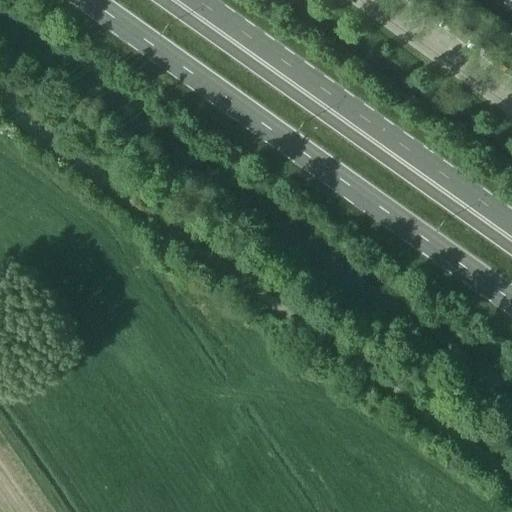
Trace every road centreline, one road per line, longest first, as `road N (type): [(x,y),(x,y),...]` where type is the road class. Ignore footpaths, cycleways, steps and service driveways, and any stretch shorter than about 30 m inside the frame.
road 1 (secondary): [(85,0),(511,303)]
road 2 (secondary): [(511,226),(193,0)]
road 3 (unclassified): [(511,97),(372,0)]
